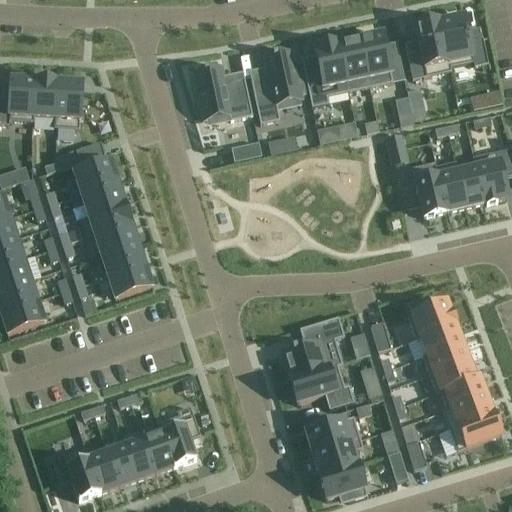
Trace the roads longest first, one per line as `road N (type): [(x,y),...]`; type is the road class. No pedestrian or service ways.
road 1 (residential): [(511,247),(338,284),(214,287)]
road 2 (residential): [(133,18),(214,287)]
road 3 (residential): [(214,287),(270,488)]
road 4 (residential): [(133,18),(215,17),(298,0)]
road 5 (residential): [(0,14),(133,18)]
road 6 (residential): [(397,511),(511,475)]
